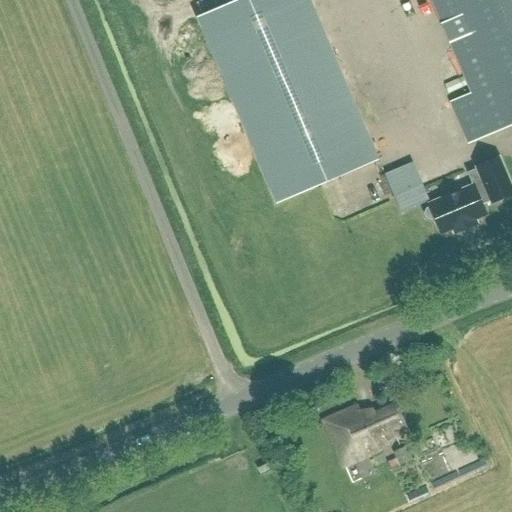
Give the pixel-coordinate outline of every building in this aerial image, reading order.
[(237,0),(197,18),(276,204),(379,160),(367,132),(310,0),(237,0)] [(451,102),(469,144),(511,125),(511,0),(430,0),(471,93),(451,102)] [(398,125),(408,122),(405,107),(394,110),(398,125)] [(511,193),(511,189),(498,158),(476,167),(482,182),(473,185),(429,204),(430,207),(426,209),(424,214),(426,218),(431,220),(435,218),(442,233),(452,229),(454,233),(476,223),(475,219),(486,215),(482,205),(490,202),(490,203),(511,193)] [(393,195),(401,213),(429,201),(422,183),(393,195)] [(408,432),(396,404),(374,414),(372,410),(360,412),(357,406),(323,421),(343,467),(379,451),(385,442),(408,432)] [(414,462),(405,447),(394,452),(401,468),(414,462)] [(269,469),(266,464),(257,469),(260,474),(269,469)]
